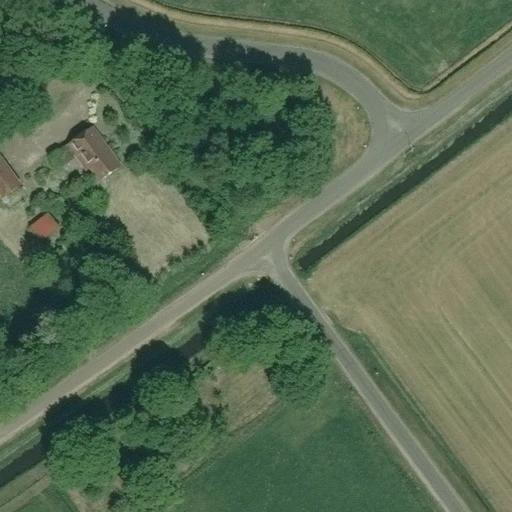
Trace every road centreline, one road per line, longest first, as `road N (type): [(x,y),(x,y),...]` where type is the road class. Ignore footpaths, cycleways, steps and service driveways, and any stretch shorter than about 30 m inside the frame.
road 1 (unclassified): [(405,140),(375,102),(311,63),(161,39),(88,0)]
road 2 (unclassified): [(452,511),(261,251)]
road 3 (unclassified): [(0,430),(261,251)]
road 4 (unclassified): [(261,251),(405,140)]
road 5 (unclassified): [(405,140),(511,57)]
